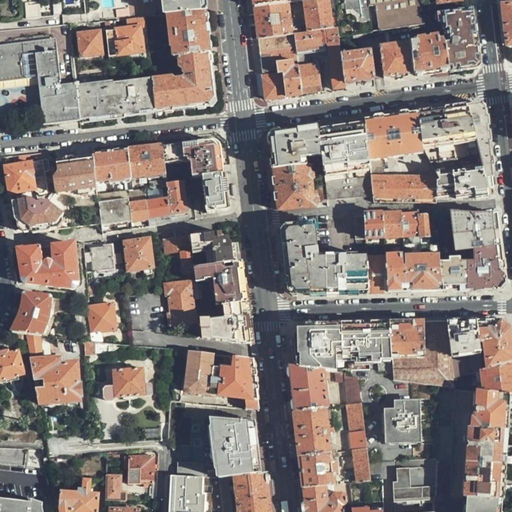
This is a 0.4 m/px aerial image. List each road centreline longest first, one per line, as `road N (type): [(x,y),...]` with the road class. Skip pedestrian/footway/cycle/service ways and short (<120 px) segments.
road 1 (residential): [(243,120),(497,83)]
road 2 (residential): [(511,306),(266,311)]
road 3 (residential): [(0,144),(243,120)]
road 4 (primary): [(266,311),(289,511)]
road 5 (primary): [(243,120),(266,311)]
road 6 (primary): [(511,213),(497,83)]
road 7 (primary): [(229,0),(243,120)]
